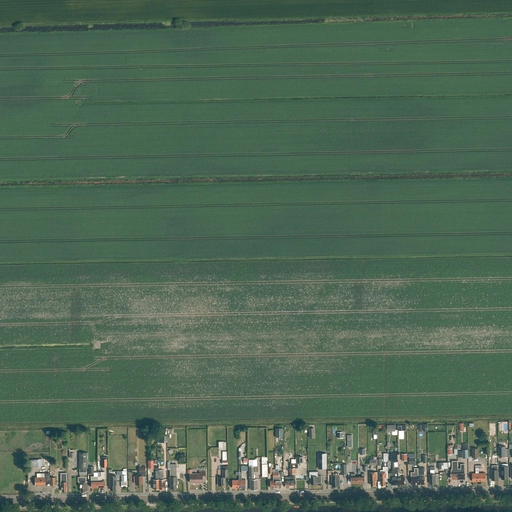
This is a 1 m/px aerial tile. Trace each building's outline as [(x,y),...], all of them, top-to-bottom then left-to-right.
[(87,468),(87,452),(78,453),(79,468),(87,468)] [(318,454),(318,464),(326,463),(326,453),(318,454)] [(256,460),(249,460),(249,477),(250,477),(250,490),(257,490),(257,479),(254,479),(253,469),(257,469),(256,460)] [(290,477),(290,487),(295,487),(295,480),(295,474),(295,468),(298,468),(298,464),(296,464),(296,463),(290,463),(290,468),(289,468),(289,474),(290,474),(290,477)] [(170,477),(169,477),(169,483),(170,483),(170,489),(176,489),(176,485),(177,485),(177,476),(176,476),(176,464),(167,464),(167,468),(170,468),(170,477)] [(479,468),(482,468),(482,465),(479,465),(476,465),(476,473),(472,473),(472,481),(486,481),(485,473),(480,473),(479,473),(479,468)] [(227,466),(223,466),(223,477),(217,477),(218,485),(224,485),(224,477),(227,477),(227,466)] [(394,472),(395,477),(391,477),(391,485),(398,485),(398,475),(398,469),(397,469),(397,466),(394,466),(394,468),(389,468),(389,472),(394,472)] [(139,467),(139,475),(135,476),(135,484),(143,484),(142,476),(145,476),(145,467),(139,467)] [(383,472),(380,472),(380,480),(381,480),(381,485),(386,485),(386,481),(387,481),(387,472),(388,472),(388,467),(383,467),(383,472)] [(199,471),(199,474),(190,474),(190,483),(197,482),(197,483),(202,483),(202,478),(205,478),(205,471),(199,471)] [(104,481),(104,478),(104,472),(101,472),(101,476),(91,476),(91,481),(91,487),(105,487),(105,481),(104,481)] [(310,472),(310,478),(311,478),(311,484),(317,484),(317,483),(321,483),(321,476),(318,476),(318,472),(310,472)] [(45,473),(45,477),(35,478),(35,486),(50,485),(50,477),(50,473),(45,473)] [(351,477),(351,483),(365,482),(365,477),(364,477),(364,473),(362,473),(362,477),(355,477),(355,473),(351,474),(351,477)] [(340,475),(332,475),(332,486),(340,486),(340,475)] [(78,482),(79,482),(79,488),(80,487),(81,492),(85,492),(87,492),(87,481),(86,481),(86,477),(78,477),(78,482)]
